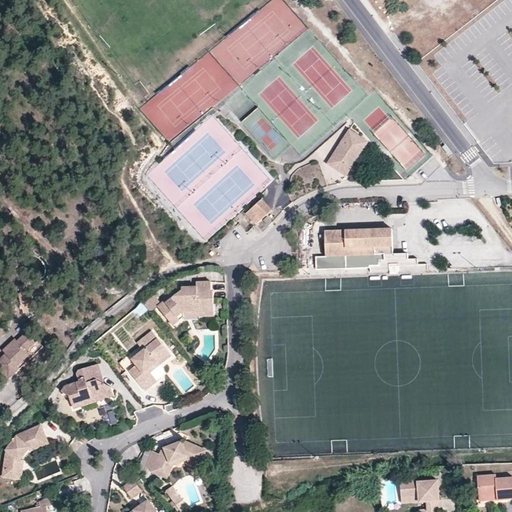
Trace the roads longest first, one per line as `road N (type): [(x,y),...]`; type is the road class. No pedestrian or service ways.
road 1 (residential): [(240,255),(233,276),(235,390),(112,448),(97,511)]
road 2 (residential): [(240,255),(159,278),(70,353),(0,433)]
road 3 (residential): [(500,187),(344,193),(295,214),(273,240),(240,255)]
road 4 (residential): [(351,0),(500,187)]
